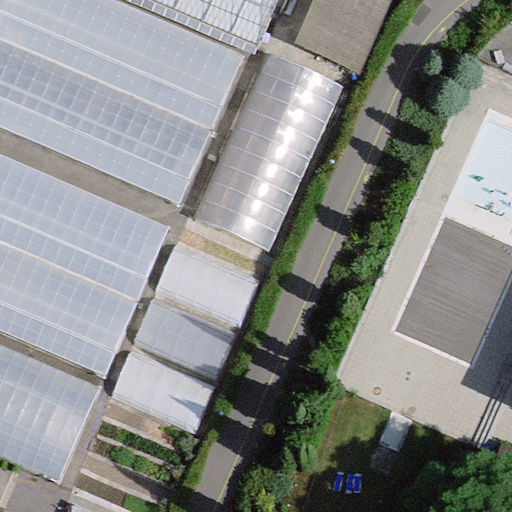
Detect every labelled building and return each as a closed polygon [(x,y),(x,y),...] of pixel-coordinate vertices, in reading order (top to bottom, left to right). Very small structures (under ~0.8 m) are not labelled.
[(242,57),(107,0),(0,0),(0,130),(179,207),(242,57)] [(278,0),(150,0),(259,46),(278,0)] [(286,0),(273,30),(365,70),(396,0),(286,0)] [(200,226),(271,256),(343,91),(272,60),(200,226)] [(0,329),(109,376),(171,231),(0,157),(0,329)] [(100,392),(0,348),(0,460),(59,486),(100,392)]
